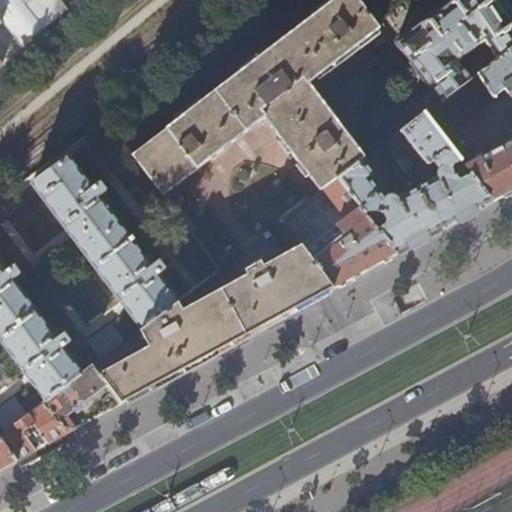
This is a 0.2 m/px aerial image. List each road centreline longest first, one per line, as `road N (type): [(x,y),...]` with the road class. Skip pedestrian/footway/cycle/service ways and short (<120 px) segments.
road 1 (primary): [(511,275),(65,511)]
road 2 (primary): [(210,511),(511,351)]
